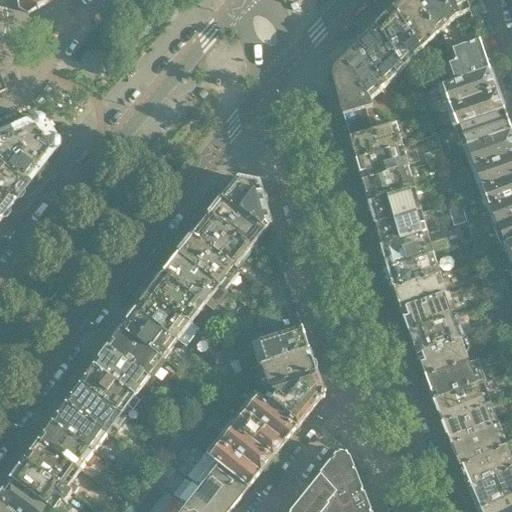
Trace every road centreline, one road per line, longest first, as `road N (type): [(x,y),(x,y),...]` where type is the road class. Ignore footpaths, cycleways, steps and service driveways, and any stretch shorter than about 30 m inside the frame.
road 1 (residential): [(0,429),(260,91)]
road 2 (residential): [(234,11),(100,164),(0,295)]
road 3 (residential): [(396,386),(293,54)]
road 4 (residential): [(260,91),(357,401)]
road 5 (residential): [(357,401),(263,511)]
road 6 (residential): [(447,511),(396,386)]
